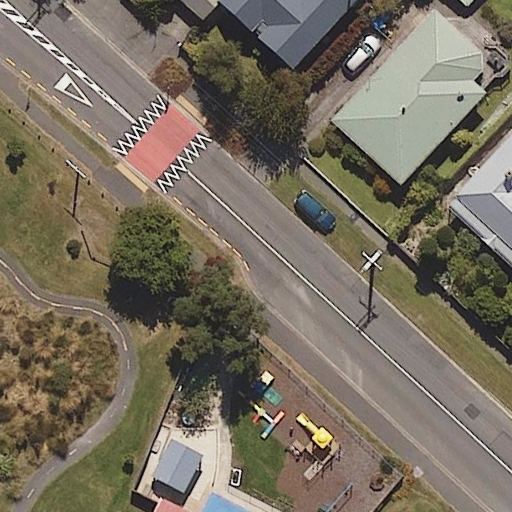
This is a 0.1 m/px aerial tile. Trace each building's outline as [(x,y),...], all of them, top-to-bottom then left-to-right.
[(363,0),(180,0),(206,23),(222,5),(297,73),(363,0)] [(477,0),(458,0),(469,9),(477,0)] [(492,64),(437,13),(335,124),(404,188),(488,96),(474,84),(492,64)] [(511,139),(449,207),(511,266),(511,139)] [(183,511),(166,503),(161,511),(183,511)]
